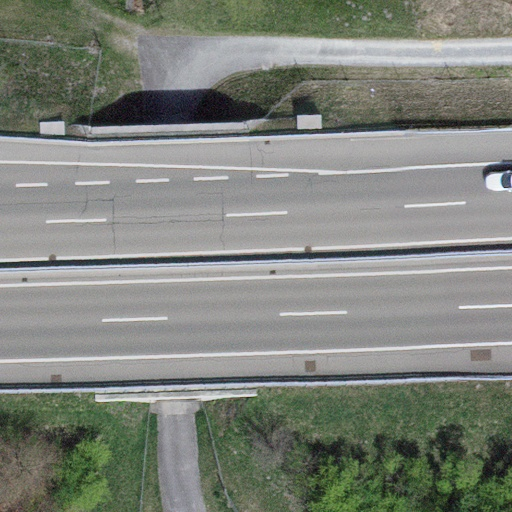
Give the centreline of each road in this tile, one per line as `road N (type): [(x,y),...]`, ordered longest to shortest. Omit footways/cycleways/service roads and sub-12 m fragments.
road 1 (track): [(511,52),(258,52),(219,59),(190,82),(168,131),(173,401),(184,511)]
road 2 (motorway): [(511,198),(0,220)]
road 3 (motorway): [(0,327),(511,307)]
road 4 (track): [(202,67),(49,0)]
